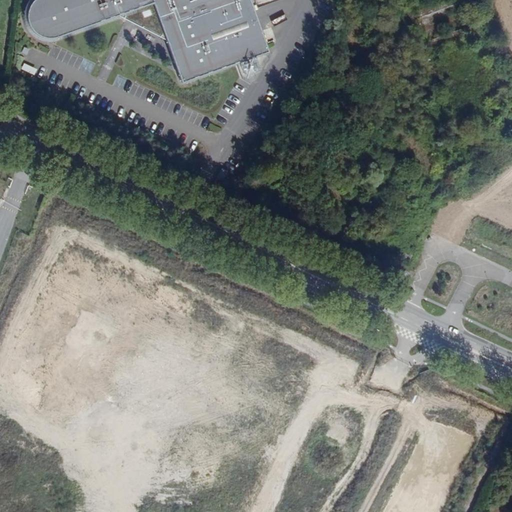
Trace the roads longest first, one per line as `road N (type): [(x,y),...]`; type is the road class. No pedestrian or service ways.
road 1 (secondary): [(193,223),(398,323)]
road 2 (secondary): [(403,311),(193,223)]
road 3 (secondary): [(0,123),(193,223)]
